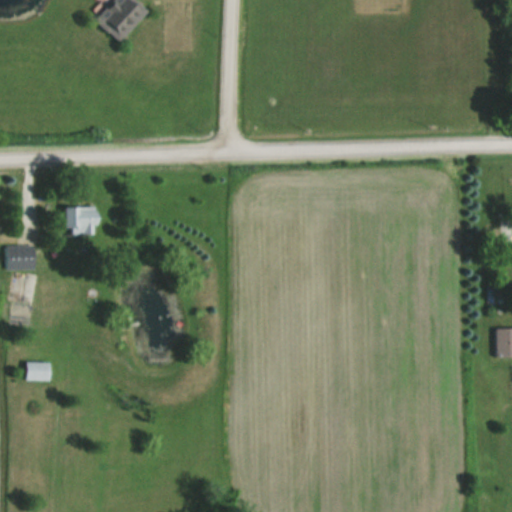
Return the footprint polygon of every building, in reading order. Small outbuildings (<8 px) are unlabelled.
[(120,41),(147,10),(135,0),(99,0),(88,14),(120,41)] [(68,233),(96,233),(96,207),(68,207),(68,233)] [(35,269),(35,244),(5,244),(5,269),(35,269)] [(511,355),(511,326),(494,327),(494,355),(511,355)] [(50,380),(50,361),(25,361),(25,380),(50,380)]
